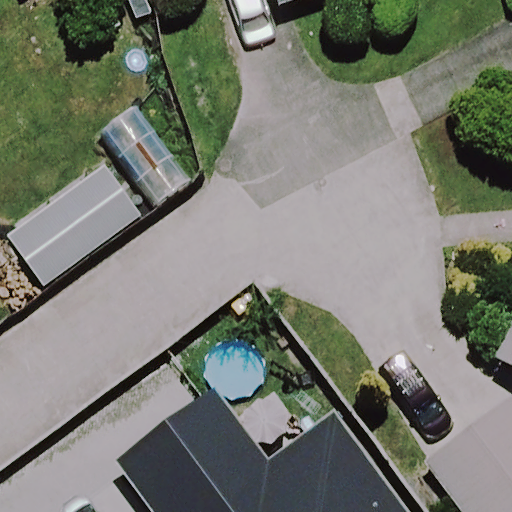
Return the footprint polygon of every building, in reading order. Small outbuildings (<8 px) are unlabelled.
[(260,0),(267,20),(329,0),(260,0)] [(125,238),(86,180),(18,226),(57,284),(125,238)] [(511,319),(483,373),(511,388),(511,319)] [(511,511),(511,416),(497,398),(405,472),(437,511),(511,511)] [(214,511),(217,507),(76,431),(32,511),(214,511)]
